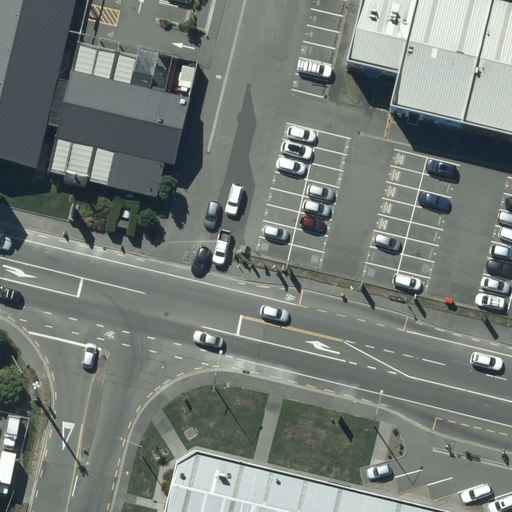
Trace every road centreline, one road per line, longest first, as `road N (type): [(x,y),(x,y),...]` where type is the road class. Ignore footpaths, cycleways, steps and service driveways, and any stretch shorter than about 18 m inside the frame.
road 1 (secondary): [(173,318),(511,401)]
road 2 (unclassified): [(248,0),(173,318)]
road 3 (unclassified): [(114,305),(67,511)]
